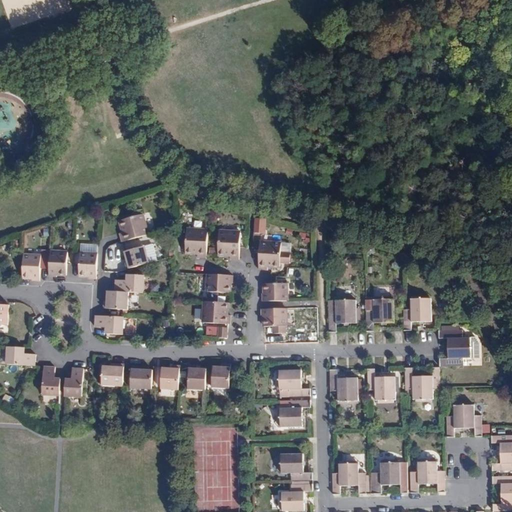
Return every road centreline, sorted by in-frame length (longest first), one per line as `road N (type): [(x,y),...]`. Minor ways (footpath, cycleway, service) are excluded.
road 1 (residential): [(325,504),(460,500),(466,451)]
road 2 (residential): [(86,348),(255,351)]
road 3 (residential): [(321,349),(325,504)]
